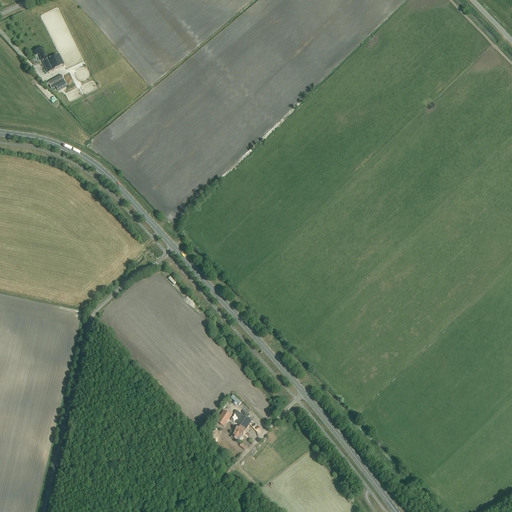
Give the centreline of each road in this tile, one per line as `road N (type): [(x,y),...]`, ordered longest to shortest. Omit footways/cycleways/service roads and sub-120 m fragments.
road 1 (primary): [(396,511),(302,391),(105,173),(61,145),(0,132)]
road 2 (unclassified): [(0,142),(53,153),(101,182),(296,400)]
